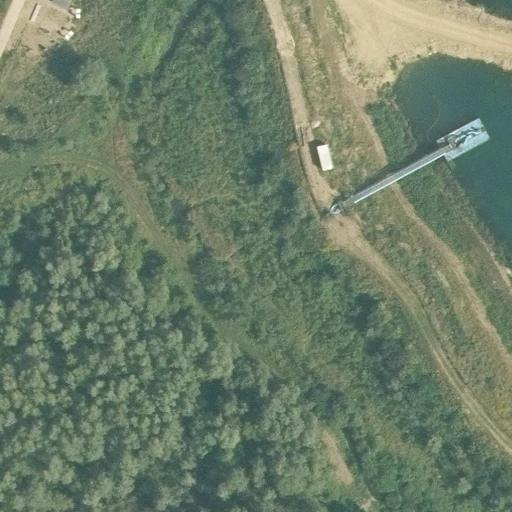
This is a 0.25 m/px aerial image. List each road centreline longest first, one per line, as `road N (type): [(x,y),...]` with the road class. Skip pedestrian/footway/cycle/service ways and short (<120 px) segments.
road 1 (track): [(0,165),(89,160),(126,185),(229,335),(278,378),(367,511)]
road 2 (track): [(511,450),(442,368),(402,294),(345,220)]
road 3 (track): [(334,200),(319,187),(267,0)]
